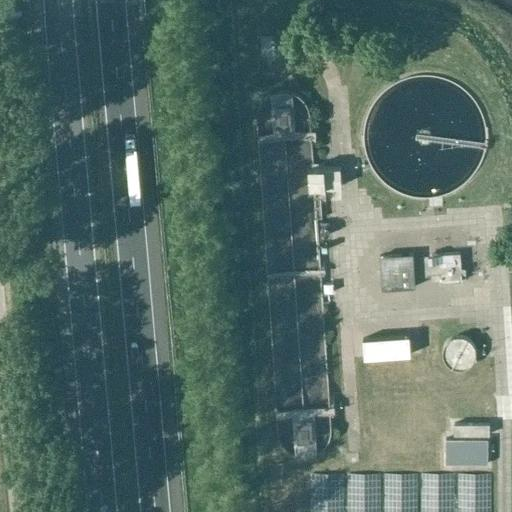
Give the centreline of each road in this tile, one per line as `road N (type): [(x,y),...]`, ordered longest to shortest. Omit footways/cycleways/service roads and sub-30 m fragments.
road 1 (motorway): [(155,511),(109,0)]
road 2 (motorway): [(57,0),(102,511)]
road 3 (unclassified): [(19,511),(0,327)]
